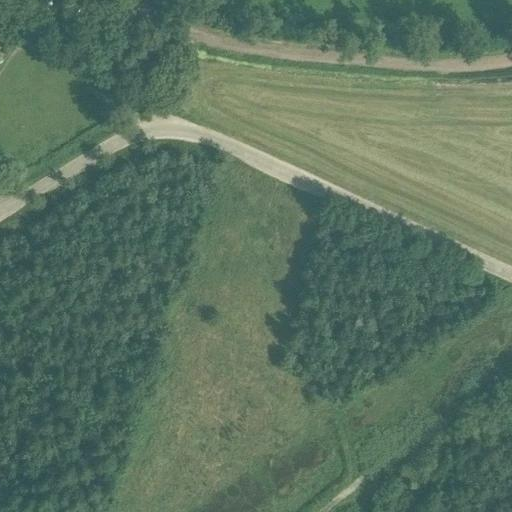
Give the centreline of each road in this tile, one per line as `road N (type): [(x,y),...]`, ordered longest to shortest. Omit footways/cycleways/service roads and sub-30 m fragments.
road 1 (unclassified): [(511,278),(214,140),(155,123)]
road 2 (track): [(185,30),(395,63),(511,60)]
road 3 (unclassified): [(155,123),(0,211)]
road 4 (unclassified): [(155,123),(143,104),(185,30),(132,0)]
